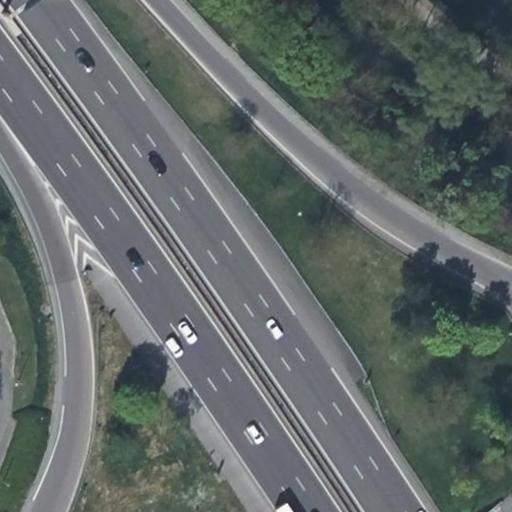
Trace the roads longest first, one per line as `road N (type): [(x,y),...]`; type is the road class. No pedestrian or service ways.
road 1 (motorway): [(394,511),(165,174),(35,0)]
road 2 (motorway): [(0,75),(308,511)]
road 3 (motorway): [(511,280),(379,209),(257,116),(152,0)]
road 4 (motorway): [(0,142),(55,270),(72,369),(61,463),(42,511)]
